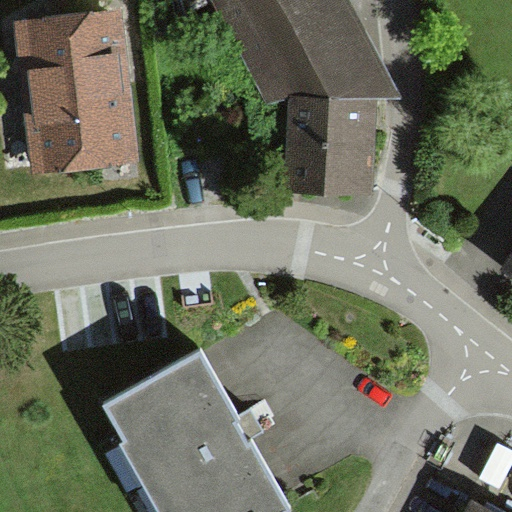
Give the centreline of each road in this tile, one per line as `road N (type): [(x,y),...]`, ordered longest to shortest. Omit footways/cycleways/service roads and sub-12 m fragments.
road 1 (residential): [(0,275),(240,245),(374,266)]
road 2 (residential): [(404,0),(406,128),(393,214),(374,266)]
road 3 (residential): [(372,511),(412,437),(487,351)]
road 4 (residential): [(374,266),(487,351)]
